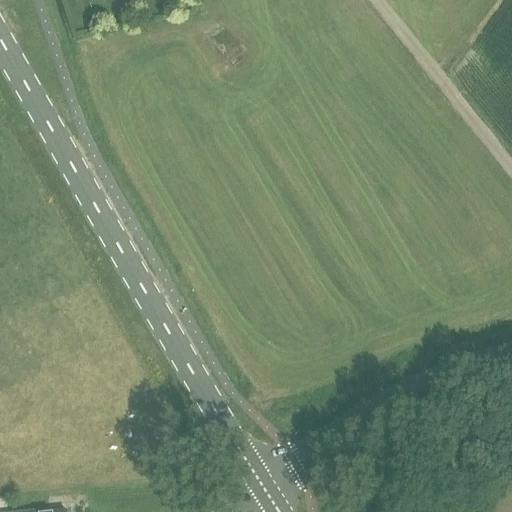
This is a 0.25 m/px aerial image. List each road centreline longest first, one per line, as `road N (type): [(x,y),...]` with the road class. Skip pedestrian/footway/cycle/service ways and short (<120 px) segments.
road 1 (secondary): [(261,478),(0,33)]
road 2 (unclassified): [(511,351),(399,394),(292,457)]
